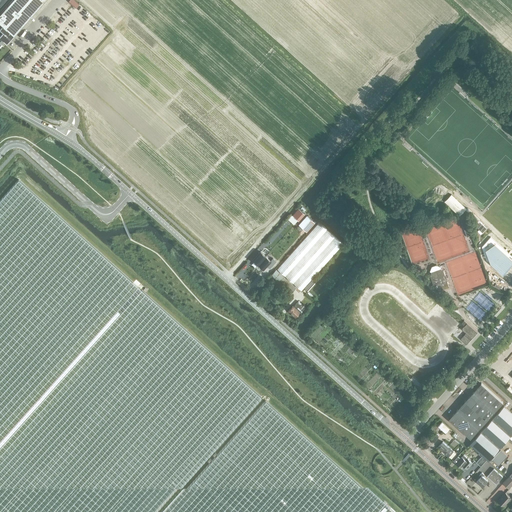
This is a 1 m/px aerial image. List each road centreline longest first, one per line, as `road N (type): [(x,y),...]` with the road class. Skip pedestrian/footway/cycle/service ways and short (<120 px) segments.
road 1 (tertiary): [(406,440),(130,193)]
road 2 (track): [(360,127),(225,278)]
road 3 (unclassified): [(0,152),(20,143),(102,214),(130,193)]
road 4 (unclassified): [(511,322),(406,440)]
